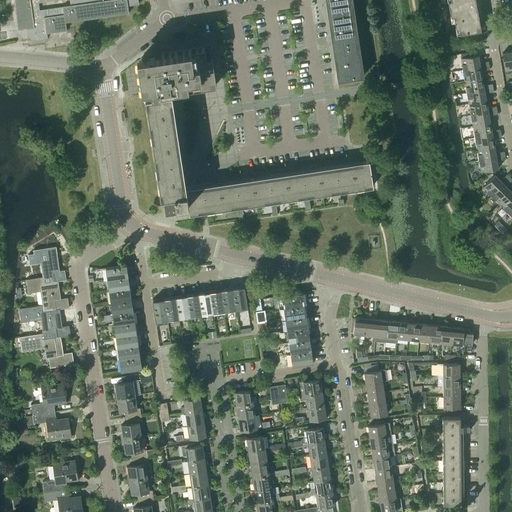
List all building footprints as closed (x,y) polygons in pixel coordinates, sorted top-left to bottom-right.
[(13,0),(18,29),(29,28),(30,35),(37,34),(37,39),(47,38),(46,32),(66,29),(66,28),(65,22),(128,12),(127,5),(126,0),(13,0)] [(327,0),(339,73),(336,74),(337,80),(362,76),(351,0),(327,0)] [(447,0),(451,20),(454,20),(456,27),(459,26),(460,32),(480,29),(475,0),(447,0)] [(144,88),(145,94),(171,90),(173,90),(173,91),(216,84),(211,56),(205,56),(204,46),(171,51),(136,56),(141,89),(144,88)] [(511,68),(511,50),(506,51),(506,52),(502,53),(505,70),(511,68)] [(461,64),(462,69),(480,66),(478,54),(461,57),(462,64),(461,64)] [(464,75),(465,80),(482,77),(480,66),(462,69),(463,75),(464,75)] [(465,86),(466,92),(484,89),(487,88),(493,87),(492,83),(483,85),(482,77),(465,80),(466,86),(465,86)] [(468,97),(469,103),(486,100),(484,89),(466,92),(467,97),(468,97)] [(161,194),(160,194),(160,195),(162,194),(165,216),(189,212),(189,213),(190,213),(190,212),(372,185),(373,185),(369,159),(357,161),(357,164),(321,169),(309,171),(295,173),(280,175),(267,177),(252,179),(238,182),(211,186),(211,183),(187,186),(183,187),(170,103),(173,102),(171,90),(145,94),(145,95),(146,95),(161,194)] [(469,109),(470,114),(488,111),(486,100),(469,103),(470,108),(469,109)] [(472,120),(473,126),(490,122),(488,111),(470,114),(471,120),(472,120)] [(473,131),(474,137),(492,134),(490,122),(473,126),(474,131),(473,131)] [(476,143),(477,148),(494,145),(492,134),(474,137),(475,143),(476,143)] [(477,154),(478,159),(496,156),(494,145),(477,148),(478,154),(477,154)] [(496,156),(478,159),(479,165),(480,165),(481,171),(498,168),(496,156)] [(495,174),(482,187),(487,191),(491,195),(503,183),(495,174)] [(503,183),(491,195),(495,199),(499,203),(511,191),(503,183)] [(511,191),(499,203),(503,207),(507,211),(511,206),(511,191)] [(41,262),(43,276),(44,282),(58,281),(66,280),(64,270),(59,270),(56,246),(33,249),(33,253),(28,254),(29,264),(41,262)] [(113,266),(100,268),(100,269),(105,268),(107,279),(128,276),(126,265),(127,265),(127,264),(114,266),(113,266)] [(42,290),(44,304),(45,310),(59,308),(59,309),(69,307),(67,297),(60,298),(58,281),(44,282),(43,276),(26,279),(28,292),(42,290)] [(128,276),(107,279),(109,291),(129,287),(128,276)] [(243,286),(232,288),(235,308),(246,307),(247,309),(246,299),(245,296),(244,285),(243,285),(243,286)] [(129,287),(109,291),(111,302),(131,299),(129,287)] [(232,288),(221,290),(224,310),(235,308),(232,288)] [(221,290),(209,291),(213,312),(224,310),(221,290)] [(209,291),(198,293),(201,314),(213,312),(209,291)] [(289,295),(277,296),(279,308),(304,304),(303,293),(304,293),(304,292),(291,294),(289,294),(289,295)] [(198,293),(187,295),(190,315),(201,314),(198,293)] [(187,295),(175,297),(178,317),(190,315),(187,295)] [(175,297),(164,298),(167,319),(178,317),(175,297)] [(153,299),(152,299),(154,312),(154,313),(156,323),(156,322),(156,321),(167,319),(164,298),(153,300),(153,299)] [(131,299),(111,302),(112,313),(133,310),(131,299)] [(43,318),(45,332),(46,332),(46,338),(60,336),(60,337),(70,335),(69,325),(62,326),(59,309),(59,308),(45,310),(44,304),(27,307),(29,320),(43,318)] [(304,304),(279,308),(280,320),(283,319),(306,316),(304,304)] [(133,310),(112,313),(114,325),(134,322),(133,310)] [(306,316),(283,319),(285,330),(308,327),(306,316)] [(353,333),(364,334),(366,317),(366,318),(355,317),(353,333)] [(366,317),(364,334),(371,335),(374,335),(375,336),(377,319),(366,318),(367,317),(366,317)] [(375,341),(385,342),(388,319),(387,319),(387,320),(377,319),(375,336),(375,341)] [(388,319),(385,342),(396,343),(397,338),(398,321),(388,320),(388,319)] [(397,338),(408,339),(410,321),(409,321),(409,322),(398,321),(397,338)] [(408,339),(419,340),(420,323),(410,322),(410,321),(408,339)] [(134,322),(114,325),(116,336),(136,333),(134,322)] [(419,340),(429,341),(431,323),(430,324),(420,323),(419,340)] [(429,341),(440,342),(442,325),(431,324),(431,323),(429,341)] [(440,342),(451,343),(453,325),(452,325),(452,326),(442,325),(440,342)] [(453,325),(451,343),(462,344),(462,343),(472,344),(473,332),(469,332),(470,329),(464,329),(464,328),(453,327),(453,325)] [(308,327),(285,330),(285,331),(287,341),(287,342),(309,338),(308,327)] [(46,332),(45,332),(19,336),(21,350),(44,347),(46,357),(48,357),(50,367),(73,364),(72,352),(63,353),(60,337),(60,336),(46,338),(46,332)] [(136,333),(116,336),(117,347),(138,344),(136,333)] [(287,342),(283,342),(284,354),(311,350),(309,338),(287,342)] [(138,344),(117,347),(119,359),(139,356),(138,344)] [(311,350),(284,354),(285,354),(286,354),(288,365),(290,365),(314,361),(313,361),(311,350)] [(121,370),(119,370),(119,371),(128,369),(142,367),(141,367),(139,356),(119,359),(121,370)] [(370,362),(363,363),(364,372),(379,370),(378,363),(370,364),(370,362)] [(437,364),(437,374),(461,374),(460,374),(459,363),(437,363),(437,364)] [(365,383),(382,381),(387,380),(385,369),(379,370),(364,372),(366,383),(365,383)] [(139,373),(140,381),(152,380),(151,372),(139,373)] [(437,385),(443,385),(460,385),(460,374),(461,374),(437,374),(437,385)] [(299,382),(301,395),(322,392),(322,391),(323,390),(324,387),(321,387),(320,379),(299,382)] [(114,393),(115,397),(134,395),(132,381),(115,383),(116,392),(114,393)] [(366,383),(367,394),(384,391),(382,381),(365,383),(365,384),(366,383)] [(30,404),(32,415),(55,411),(53,403),(65,401),(63,383),(41,386),(43,402),(30,404)] [(285,384),(277,385),(279,398),(287,397),(285,384)] [(269,386),(271,399),(279,398),(277,385),(269,386)] [(443,385),(443,396),(461,396),(461,395),(460,395),(460,385),(443,385)] [(236,403),(236,405),(253,402),(251,389),(234,392),(235,399),(233,401),(234,404),(236,403)] [(368,404),(368,405),(385,402),(384,391),(367,394),(369,404),(368,404)] [(306,399),(307,407),(324,405),(323,397),(325,396),(324,393),(322,393),(322,392),(301,395),(299,395),(300,400),(306,399)] [(124,410),(125,417),(141,415),(140,407),(136,408),(134,395),(115,397),(115,402),(118,402),(119,411),(124,410)] [(461,396),(443,396),(443,407),(460,407),(460,396),(461,396)] [(182,413),(185,413),(202,410),(202,409),(203,409),(204,405),(201,405),(200,397),(183,399),(184,407),(181,407),(182,413)] [(158,403),(160,416),(168,415),(166,402),(158,403)] [(237,410),(238,418),(255,415),(253,402),(236,405),(236,406),(235,406),(234,410),(237,410)] [(385,402),(368,405),(369,405),(371,416),(387,413),(385,402)] [(324,405),(307,407),(309,420),(326,418),(326,416),(327,416),(328,413),(325,412),(324,405)] [(185,413),(187,425),(204,423),(203,415),(205,414),(204,411),(202,411),(202,410),(185,413)] [(55,411),(32,415),(33,423),(46,422),(49,439),(71,436),(68,417),(56,419),(55,411)] [(120,435),(121,439),(140,436),(138,422),(142,422),(141,415),(125,417),(126,424),(121,425),(122,434),(120,435)] [(255,415),(238,418),(239,425),(237,426),(238,429),(240,429),(240,431),(257,428),(255,415)] [(460,415),(442,415),(442,428),(442,448),(442,459),(443,470),(443,482),(443,492),(443,504),(461,504),(460,415)] [(369,436),(369,437),(386,434),(391,433),(389,422),(368,425),(370,436),(369,436)] [(204,423),(187,425),(189,439),(206,436),(206,434),(207,434),(208,431),(205,430),(204,423)] [(304,436),(301,440),(302,443),(308,442),(324,439),(324,438),(326,438),(326,434),(324,434),(322,426),(305,429),(306,435),(304,436)] [(370,437),(371,447),(388,445),(386,434),(369,437),(370,437)] [(248,450),(248,451),(265,448),(263,435),(246,438),(247,446),(245,447),(246,450),(248,450)] [(140,436),(121,439),(122,443),(124,443),(125,452),(130,451),(131,458),(147,456),(146,449),(142,449),(140,436)] [(308,442),(309,455),(326,452),(325,445),(328,444),(326,440),(325,441),(324,439),(308,442)] [(186,455),(187,460),(204,458),(204,457),(205,456),(206,453),(203,453),(202,445),(195,446),(194,443),(177,446),(181,445),(183,456),(186,455)] [(372,458),(389,455),(395,455),(394,444),(388,445),(371,447),(373,457),(372,458)] [(249,456),(250,464),(267,461),(265,448),(248,451),(248,452),(247,453),(246,456),(249,456)] [(309,455),(311,468),(328,465),(328,464),(330,464),(330,460),(327,460),(326,452),(309,455)] [(373,458),(375,469),(391,466),(389,455),(372,458),(373,458)] [(129,475),(127,476),(127,480),(146,477),(144,464),(148,463),(147,456),(131,458),(132,465),(127,466),(129,475)] [(187,460),(189,473),(206,471),(205,463),(207,462),(206,459),(204,459),(204,458),(187,460)] [(42,481),(44,492),(66,488),(65,480),(77,479),(74,460),(53,463),(55,479),(42,481)] [(252,476),(252,477),(269,474),(267,461),(250,464),(251,472),(249,473),(250,476),(252,476)] [(311,468),(313,481),(330,478),(329,470),(332,469),(330,466),(328,466),(328,465),(311,468)] [(375,479),(393,477),(391,466),(375,469),(376,479),(375,479)] [(189,473),(191,486),(208,483),(208,482),(209,482),(210,478),(207,478),(206,471),(189,473)] [(253,482),(254,490),(271,487),(269,474),(252,477),(252,478),(251,478),(250,482),(253,482)] [(136,493),(137,500),(153,497),(152,490),(148,490),(146,477),(127,480),(128,484),(130,484),(131,493),(136,493)] [(376,480),(378,490),(394,487),(393,477),(375,479),(375,480),(376,480)] [(311,489),(309,492),(309,494),(315,493),(332,491),(332,490),(334,489),(334,486),(331,486),(330,478),(313,481),(310,482),(311,489)] [(191,486),(193,499),(210,496),(209,489),(211,488),(210,484),(208,485),(208,483),(191,486)] [(255,497),(253,498),(254,502),(256,501),(256,502),(273,500),(279,499),(278,497),(279,497),(278,494),(277,493),(272,494),(271,487),(254,490),(255,497)] [(378,500),(379,501),(396,498),(394,487),(378,490),(379,500),(378,500)] [(66,488),(44,492),(45,500),(58,498),(60,511),(82,511),(80,497),(68,499),(66,488)] [(317,507),(315,507),(315,511),(333,511),(333,505),(334,505),(333,496),(335,495),(334,492),(332,492),(332,491),(315,493),(317,507)] [(193,499),(195,511),(212,509),(212,508),(213,508),(214,504),(211,504),(210,496),(193,499)] [(151,511),(150,505),(154,504),(153,497),(137,500),(138,506),(133,507),(134,511),(151,511)] [(396,498),(379,501),(380,501),(381,511),(382,511),(402,511),(400,497),(396,498)] [(274,511),(273,500),(256,502),(256,504),(255,504),(254,507),(257,508),(257,511),(274,511)]
